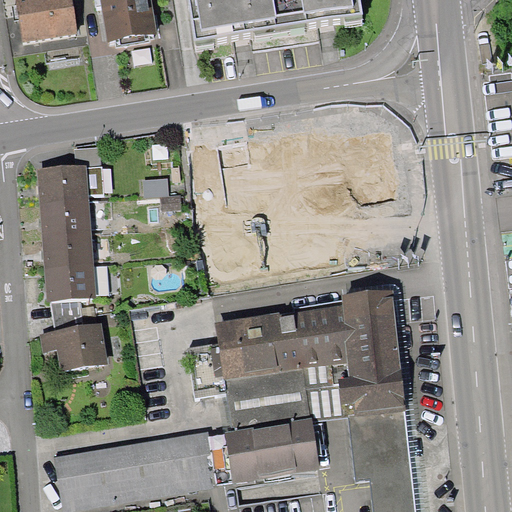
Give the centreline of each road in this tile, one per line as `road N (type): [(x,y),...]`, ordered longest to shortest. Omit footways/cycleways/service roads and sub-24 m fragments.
road 1 (tertiary): [(442,67),(0,138)]
road 2 (primary): [(487,511),(442,67)]
road 3 (residential): [(15,393),(0,143)]
